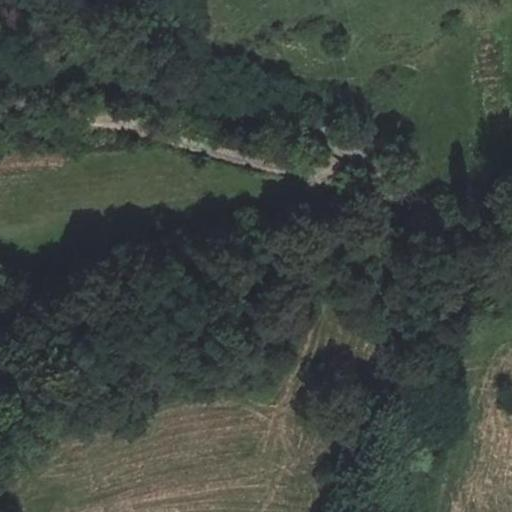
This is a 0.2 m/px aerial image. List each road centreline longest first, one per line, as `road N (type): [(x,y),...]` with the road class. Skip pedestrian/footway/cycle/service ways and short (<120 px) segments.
road 1 (track): [(337,511),(364,443),(395,252),(363,166),(327,134),(197,98),(0,63)]
road 2 (track): [(0,122),(146,129),(305,172),(331,168),(349,148)]
